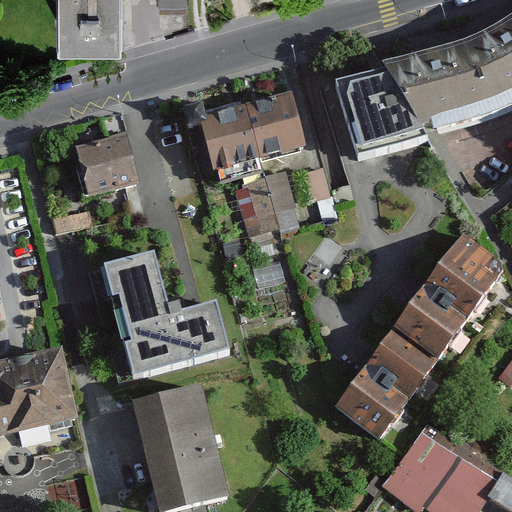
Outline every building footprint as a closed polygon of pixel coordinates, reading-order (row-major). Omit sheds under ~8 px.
[(120,0),(55,0),(56,23),(121,23),(120,0)] [(384,73),(341,88),(364,160),(425,144),(421,133),(428,132),(452,126),(479,116),(504,106),(511,101),(511,22),(507,26),(476,41),(444,53),(405,65),(384,73)] [(290,97),(244,109),(257,160),(303,149),(290,97)] [(244,109),(201,119),(218,185),(241,179),(243,186),(262,181),(257,160),(244,109)] [(108,143),(77,152),(90,200),(138,187),(124,139),(108,143)] [(303,171),(262,181),(275,232),(297,226),(293,209),(305,206),(310,226),(333,220),(331,211),(321,172),(304,177),(303,171)] [(275,232),(262,181),(243,186),(234,188),(247,239),(275,232)] [(88,212),(54,219),(58,235),(91,228),(88,212)] [(462,236),(335,410),(378,442),(495,281),(494,259),(462,236)] [(152,257),(104,269),(111,297),(119,295),(132,347),(123,349),(131,380),(228,355),(215,306),(195,311),(168,318),(152,257)] [(0,465),(2,465),(6,471),(12,476),(19,476),(26,473),(31,466),(31,459),(77,448),(72,424),(75,423),(60,353),(55,354),(0,366),(0,465)] [(511,356),(496,380),(510,389),(511,387),(511,356)] [(199,389),(134,406),(160,511),(174,511),(179,511),(203,505),(227,499),(199,389)] [(423,430),(383,489),(416,511),(419,511),(423,507),(429,511),(479,511),(489,497),(510,511),(511,511),(511,481),(427,424),(423,430)]
